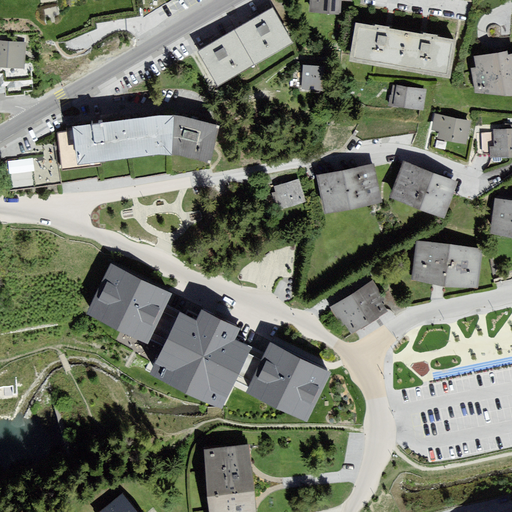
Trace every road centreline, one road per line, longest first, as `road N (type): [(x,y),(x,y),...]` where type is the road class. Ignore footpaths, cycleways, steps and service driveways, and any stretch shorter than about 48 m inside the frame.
road 1 (residential): [(51,215),(85,201),(376,148),(462,168),(511,170)]
road 2 (residential): [(51,215),(362,355)]
road 3 (tertiary): [(30,116),(230,0)]
road 4 (residential): [(362,355),(425,310),(511,290)]
road 5 (unknown): [(511,346),(386,369),(396,406)]
road 6 (residential): [(362,355),(379,437),(354,511)]
road 7 (unknown): [(396,406),(418,439),(511,422)]
